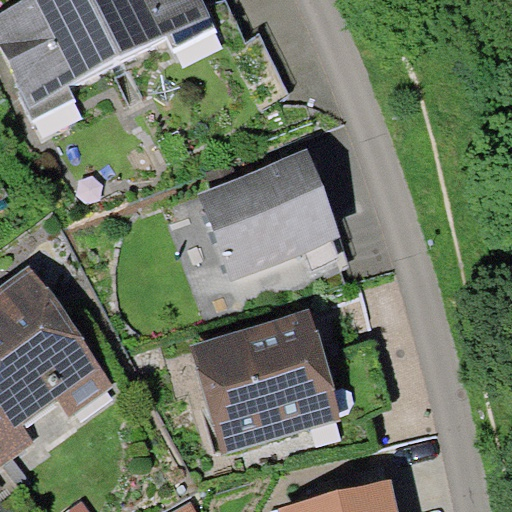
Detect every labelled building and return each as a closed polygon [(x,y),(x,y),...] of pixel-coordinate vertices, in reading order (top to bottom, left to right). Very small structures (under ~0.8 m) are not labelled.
[(123,59),(92,0),(19,0),(0,9),(0,49),(23,95),(29,106),(69,86),(123,59)] [(211,15),(203,0),(92,0),(123,59),(166,37),(211,15)] [(211,15),(166,37),(173,51),(218,30),(211,15)] [(76,100),(69,86),(29,106),(23,95),(19,97),(32,122),(76,100)] [(308,149),(196,193),(230,279),(342,236),(325,194),(308,149)] [(115,383),(28,267),(0,287),(0,411),(14,430),(22,424),(57,398),(71,416),(115,383)] [(311,309),(189,343),(220,453),(342,419),(311,309)] [(14,430),(0,411),(0,490),(4,488),(0,483),(0,469),(35,442),(22,424),(14,430)] [(398,511),(391,481),(277,507),(278,511),(398,511)] [(91,511),(83,500),(67,511),(91,511)] [(197,511),(192,502),(171,511),(197,511)]
